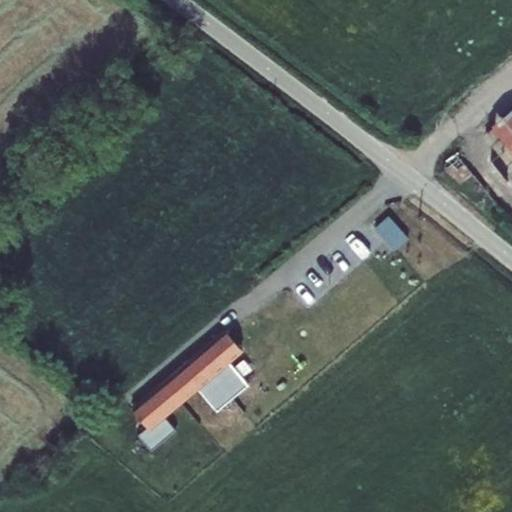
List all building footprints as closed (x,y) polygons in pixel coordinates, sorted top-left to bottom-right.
[(511,207),(511,109),(443,164),(462,182),(471,172),(504,213),(511,207)] [(374,226),(393,249),(407,237),(387,215),(374,226)] [(214,315),(215,318),(225,310),(223,307),(214,315)] [(225,330),(194,356),(212,375),(220,385),(232,398),(248,385),(228,361),(242,350),(225,330)] [(232,398),(212,375),(194,356),(147,395),(164,416),(197,388),(217,411),(232,398)] [(164,416),(147,395),(131,408),(147,427),(138,435),(151,451),(176,430),(164,416)]
